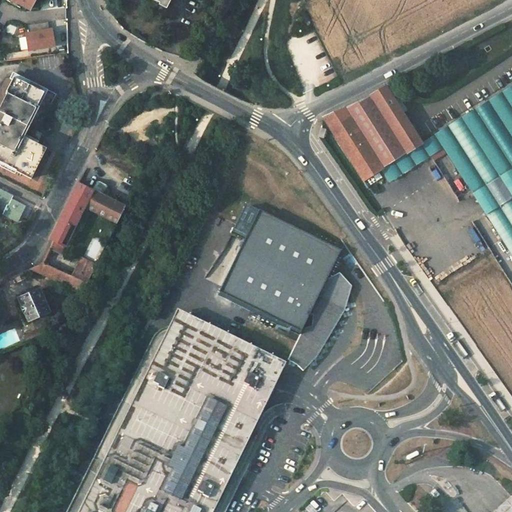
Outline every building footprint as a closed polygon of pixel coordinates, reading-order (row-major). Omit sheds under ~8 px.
[(11,0),(30,9),(34,0),(11,0)] [(29,26),(30,34),(26,34),(28,49),(54,46),(52,29),(49,29),(48,24),(29,26)] [(0,161),(17,170),(16,171),(31,179),(47,148),(38,144),(40,140),(35,137),(54,99),(13,78),(5,94),(7,95),(0,108),(0,161)] [(511,85),(421,143),(382,169),(390,182),(443,148),(473,194),(511,168),(511,85)] [(382,169),(421,143),(386,86),(371,95),(324,117),(364,180),(382,169)] [(458,178),(453,181),(458,192),(464,189),(458,178)] [(121,204),(102,194),(106,186),(97,181),(93,190),(84,207),(117,224),(128,203),(123,201),(121,204)] [(49,246),(61,252),(84,207),(93,190),(78,183),(50,237),(53,238),(49,246)] [(0,210),(6,213),(5,216),(19,222),(26,209),(12,202),(13,199),(0,192),(0,210)] [(511,197),(486,213),(511,254),(511,197)] [(247,243),(260,215),(247,208),(239,226),(234,236),(247,243)] [(342,253),(260,215),(247,243),(221,297),(303,336),(330,279),(342,253)] [(96,265),(81,257),(78,264),(93,271),(96,265)] [(29,269),(81,294),(86,285),(71,278),(42,263),(29,269)] [(71,278),(86,285),(93,271),(78,264),(71,278)] [(330,279),(303,336),(291,362),(301,367),(305,370),(317,358),(353,289),(339,274),(330,279)] [(48,311),(38,289),(18,298),(28,320),(48,311)] [(164,349),(83,511),(232,511),(245,485),(254,467),(249,465),(244,463),(274,399),(283,381),(289,367),(199,324),(193,336),(188,336),(184,336),(180,336),(177,336),(175,337),(174,338),(172,339),(171,340),(169,342),(167,343),(166,346),(164,349)] [(46,333),(44,328),(37,331),(39,336),(46,333)] [(39,336),(37,331),(26,335),(28,341),(39,336)] [(511,511),(511,497),(495,511),(511,511)]
